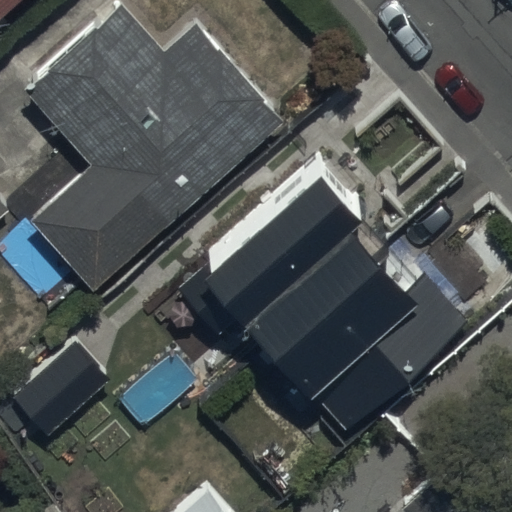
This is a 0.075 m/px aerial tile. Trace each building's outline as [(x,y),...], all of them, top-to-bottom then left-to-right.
[(62,117),(85,144),(27,195),(92,269),(287,98),(221,24),(200,0),(195,0),(161,30),(134,0),(93,0),(17,67),(62,117)] [(405,261),(344,192),(356,182),(314,135),(196,239),(238,286),(299,355),(344,406),(465,300),(419,249),(405,261)] [(0,203),(10,195),(0,183),(0,203)] [(511,361),(511,315),(489,336),(511,361)] [(6,379),(45,424),(108,369),(69,324),(6,379)] [(418,511),(511,511),(511,387),(398,490),(418,511)] [(160,511),(224,511),(233,505),(204,473),(160,511)]
